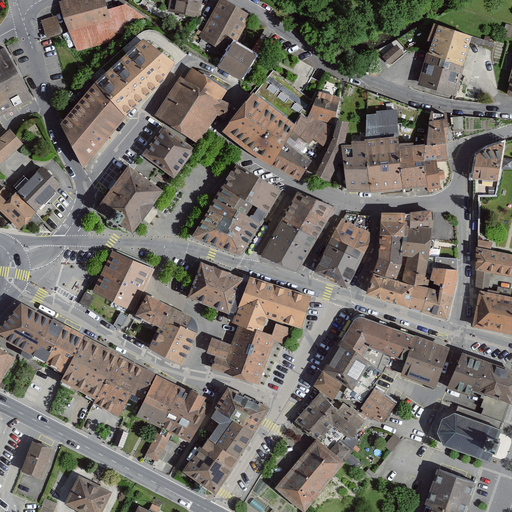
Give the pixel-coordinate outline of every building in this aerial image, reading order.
[(145,17),(125,4),(108,9),(105,0),(64,0),(60,1),(73,47),(117,36),(116,31),(130,27),(129,22),(145,17)] [(202,0),(170,0),(168,12),(199,18),(202,0)] [(248,15),(224,0),(221,0),(222,0),(200,38),(226,52),(228,50),(234,39),(236,40),(247,20),(245,19),(248,15)] [(58,14),(42,17),(46,36),(61,33),(58,14)] [(432,43),(439,25),(434,23),(427,41),(432,43)] [(511,25),(506,24),(502,35),(510,37),(511,30),(511,25)] [(471,36),(439,25),(432,43),(429,53),(428,54),(419,85),(453,96),(462,66),(471,36)] [(94,83),(127,117),(164,81),(176,62),(143,39),(94,83)] [(236,40),(234,39),(228,50),(226,52),(217,66),(242,81),(257,57),(259,55),(252,50),(236,40)] [(403,53),(397,45),(383,57),(390,65),(391,64),(403,53)] [(0,116),(32,99),(4,48),(0,49),(0,116)] [(181,78),(156,116),(197,143),(205,130),(216,113),(225,117),(230,105),(219,101),(225,91),(192,69),(185,80),(181,78)] [(94,83),(64,119),(86,163),(127,117),(94,83)] [(227,129),(273,165),(286,142),(301,115),(252,90),(227,129)] [(286,142),(302,155),(315,137),(324,144),(335,118),(339,97),(335,96),(319,91),(318,91),(306,119),(301,115),(286,142)] [(366,143),(371,190),(403,188),(399,144),(397,110),(376,112),(376,114),(367,114),(366,133),(366,143)] [(427,145),(425,145),(423,162),(427,186),(428,189),(441,187),(440,180),(445,179),(444,170),(438,171),(437,161),(447,160),(444,127),(448,127),(447,114),(431,113),(429,121),(427,145)] [(330,182),(343,147),(348,123),(339,121),(337,121),(333,139),(315,175),(330,182)] [(174,176),(193,149),(164,128),(144,155),(174,176)] [(0,139),(0,164),(24,144),(17,137),(11,130),(0,139)] [(286,142),(273,165),(299,179),(312,161),(302,155),(286,142)] [(502,158),(505,142),(488,147),(476,156),(472,179),(474,179),(498,181),(500,169),(502,158)] [(347,190),(371,190),(366,143),(352,143),(351,145),(351,147),(343,147),(347,190)] [(399,144),(403,188),(427,186),(423,162),(425,145),(414,146),(414,143),(399,144)] [(511,159),(502,158),(500,169),(501,169),(511,170),(511,169),(511,159)] [(245,252),(264,219),(249,211),(255,200),(270,209),(281,191),(270,184),(241,166),(237,164),(218,192),(193,233),(245,252)] [(63,185),(44,167),(18,193),(37,211),(63,185)] [(129,168),(100,208),(112,216),(116,219),(121,223),(134,232),(148,212),(152,207),(162,192),(129,168)] [(37,211),(18,193),(14,197),(5,188),(0,192),(0,210),(19,230),(30,218),(35,213),(37,211)] [(335,206),(299,192),(261,257),(282,265),(297,271),(320,231),(335,206)] [(432,221),(431,211),(410,214),(382,213),(381,243),(373,273),(396,280),(401,263),(402,255),(407,255),(404,282),(414,285),(408,305),(446,315),(454,287),(457,270),(457,260),(456,258),(439,257),(429,256),(430,244),(431,233),(432,221)] [(357,215),(345,212),(316,270),(347,287),(369,240),(369,215),(357,215)] [(42,225),(45,223),(35,213),(30,218),(39,228),(42,225)] [(493,242),(479,239),(479,248),(491,251),(493,242)] [(491,272),(511,276),(511,255),(491,251),(479,248),(478,248),(477,269),(491,272)] [(153,266),(113,250),(95,287),(92,292),(130,310),(153,266)] [(249,280),(201,262),(188,295),(237,313),(249,280)] [(491,272),(477,269),(476,280),(476,290),(480,291),(488,293),(490,282),(491,272)] [(408,305),(414,285),(404,282),(396,280),(373,273),(367,292),(408,305)] [(250,277),(249,280),(237,313),(234,322),(238,324),(262,332),(267,317),(300,328),(303,319),(309,302),(311,297),(250,277)] [(511,331),(511,298),(488,293),(480,291),(473,324),(511,331)] [(95,297),(86,292),(79,303),(88,309),(95,297)] [(172,309),(148,298),(137,321),(159,332),(162,334),(172,309)] [(0,337),(33,355),(52,319),(20,303),(17,306),(0,327),(0,337)] [(152,347),(151,350),(183,365),(196,338),(198,331),(196,325),(193,319),(172,309),(162,334),(159,332),(152,347)] [(128,317),(120,313),(113,325),(121,329),(128,317)] [(64,325),(52,319),(33,355),(64,373),(84,336),(64,325)] [(405,365),(415,338),(364,319),(359,319),(355,322),(342,345),(363,361),(368,351),(405,365)] [(272,335),(262,332),(238,324),(232,344),(211,337),(206,351),(216,355),(212,366),(259,382),(273,340),(284,344),(289,328),(276,323),(272,335)] [(84,336),(64,373),(61,380),(60,381),(62,382),(95,400),(120,355),(84,336)] [(436,385),(449,350),(415,338),(405,365),(402,374),(411,377),(425,382),(436,385)] [(342,345),(323,374),(343,388),(359,400),(380,373),(363,361),(342,345)] [(0,383),(16,357),(0,347),(0,383)] [(481,414),(502,422),(503,422),(509,404),(511,405),(511,404),(511,370),(462,353),(449,388),(484,400),(481,407),(484,408),(481,414)] [(144,368),(120,355),(95,400),(93,403),(93,404),(118,417),(120,414),(129,399),(144,368)] [(156,374),(144,368),(129,399),(141,405),(156,374)] [(186,390),(156,374),(141,405),(136,416),(147,422),(149,423),(152,424),(160,428),(168,432),(172,434),(189,442),(190,443),(211,403),(206,400),(207,398),(191,389),(188,394),(185,393),(186,390)] [(343,388),(323,374),(313,388),(334,402),(343,388)] [(229,386),(181,471),(215,490),(263,405),(229,386)] [(392,399),(376,388),(361,409),(363,410),(361,413),(367,417),(371,420),(373,418),(382,424),(397,402),(392,399)] [(337,415),(317,399),(298,422),(318,438),(346,461),(351,455),(355,449),(350,445),(365,426),(342,408),(337,415)] [(444,445),(487,460),(492,447),(498,449),(502,450),(504,445),(506,438),(502,437),(498,435),(502,422),(481,414),(458,406),(457,409),(455,414),(443,420),(437,432),(444,445)] [(128,433),(120,430),(114,445),(123,448),(128,433)] [(157,462),(172,434),(168,432),(166,437),(157,433),(145,456),(157,462)] [(400,440),(394,434),(384,446),(391,452),(400,440)] [(304,511),(346,461),(318,438),(276,489),(304,511)] [(53,450),(33,442),(22,472),(42,480),(53,450)] [(360,462),(351,455),(346,461),(355,468),(360,462)] [(375,473),(368,468),(364,474),(370,479),(372,477),(375,473)] [(427,503),(432,505),(452,511),(463,511),(474,481),(465,478),(451,473),(439,469),(438,469),(427,503)] [(102,511),(112,492),(79,476),(66,503),(82,511),(102,511)] [(45,498),(43,505),(54,508),(56,501),(45,498)]
